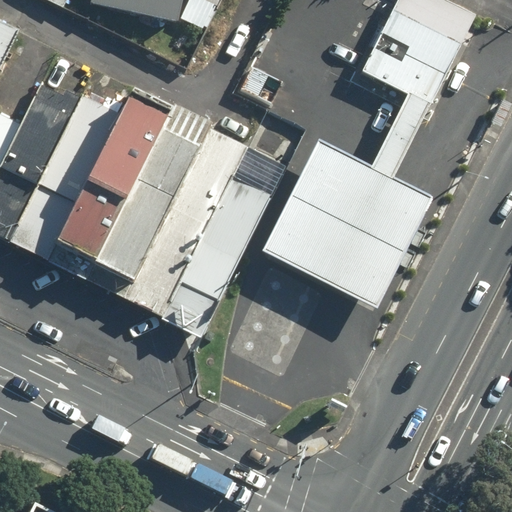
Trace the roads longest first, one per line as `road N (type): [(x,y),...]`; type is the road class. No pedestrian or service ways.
road 1 (primary): [(356,511),(511,208)]
road 2 (primary): [(511,358),(430,511)]
road 3 (secondary): [(152,459),(0,378)]
